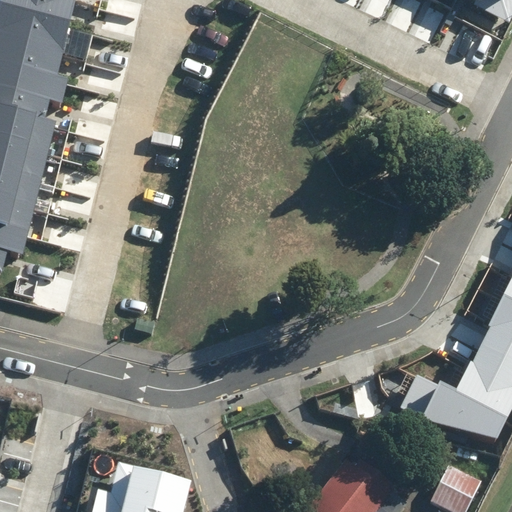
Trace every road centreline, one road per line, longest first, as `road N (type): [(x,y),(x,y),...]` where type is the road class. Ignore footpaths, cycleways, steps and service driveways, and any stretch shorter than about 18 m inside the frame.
road 1 (residential): [(511,115),(485,191),(410,310),(185,390)]
road 2 (residential): [(158,0),(78,369)]
road 3 (residential): [(511,107),(289,0)]
road 4 (residential): [(41,511),(78,369)]
road 5 (residential): [(185,390),(219,511)]
